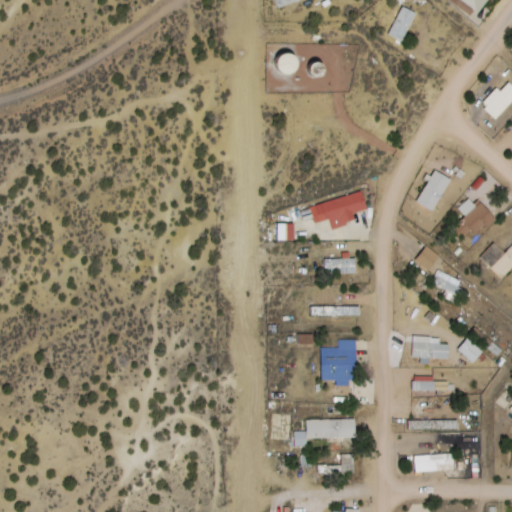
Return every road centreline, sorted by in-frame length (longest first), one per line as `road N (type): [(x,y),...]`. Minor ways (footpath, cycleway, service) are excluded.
road 1 (residential): [(385,490),(384,242),(392,196),(440,112),(511,14)]
road 2 (tertiary): [(139,29),(69,75),(0,99)]
road 3 (residential): [(511,491),(385,490)]
